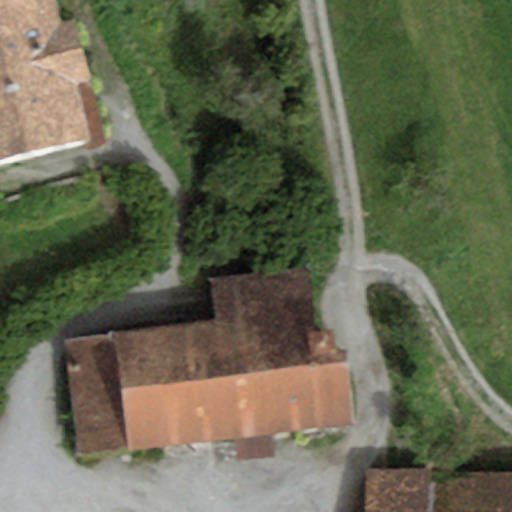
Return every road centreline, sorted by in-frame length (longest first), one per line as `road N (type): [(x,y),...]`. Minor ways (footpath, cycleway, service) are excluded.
road 1 (track): [(353,267),(367,426),(347,468),(309,503),(283,511)]
road 2 (track): [(353,267),(318,0)]
